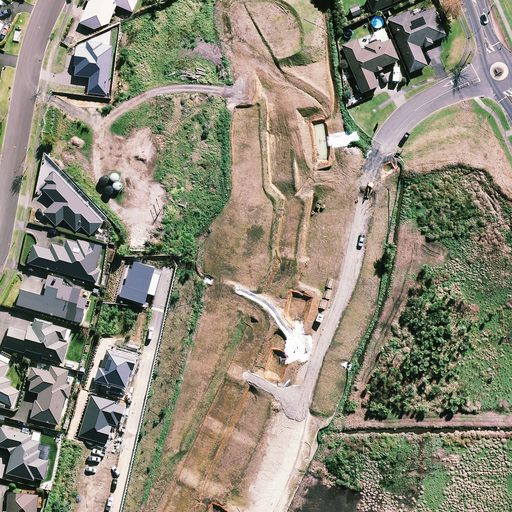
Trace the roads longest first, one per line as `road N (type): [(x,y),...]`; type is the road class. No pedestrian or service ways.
road 1 (track): [(254,511),(333,311),(353,203),(388,137)]
road 2 (residential): [(0,240),(29,69),(52,0)]
road 3 (residential): [(111,511),(158,309)]
